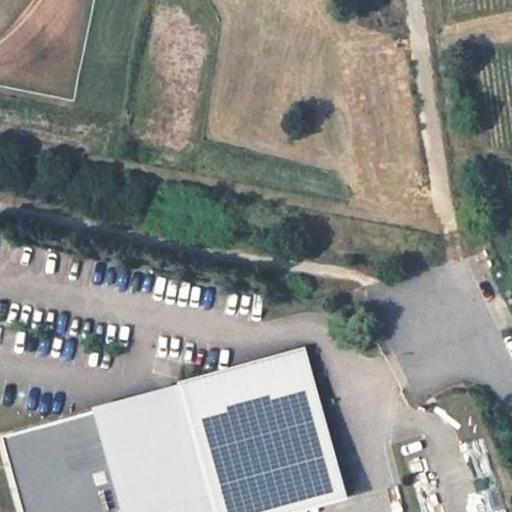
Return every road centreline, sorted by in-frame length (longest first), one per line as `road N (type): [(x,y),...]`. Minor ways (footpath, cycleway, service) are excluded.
road 1 (track): [(426,325),(400,292),(0,212)]
road 2 (residential): [(511,392),(470,309),(426,325)]
